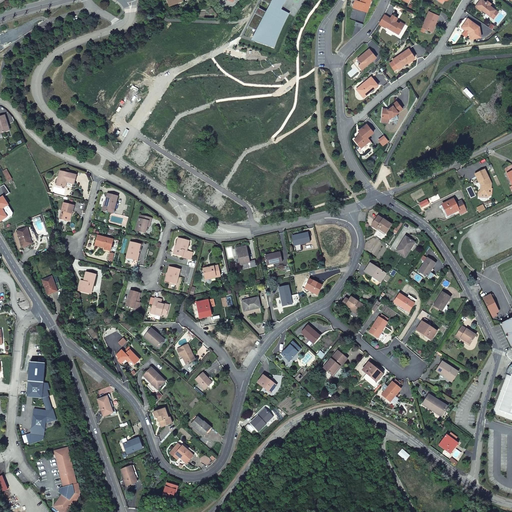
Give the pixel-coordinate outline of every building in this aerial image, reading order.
[(262,0),(271,5),(267,12),(258,7),(248,26),(257,31),(254,37),(257,39),(256,41),(274,47),(281,28),(289,13),(280,9),(282,4),(284,0),(262,0)] [(358,0),(355,0),(353,7),(367,12),(371,0),(362,0),(362,1),(358,0)] [(482,0),(480,0),(475,7),(480,11),(481,9),(490,16),(495,10),(490,5),(491,4),(488,1),(486,3),(482,0)] [(498,12),(495,10),(490,16),(493,19),(498,12)] [(439,16),(429,12),(422,27),(425,29),(432,32),(439,16)] [(384,15),(379,24),(385,28),(386,27),(398,34),(403,27),(398,25),(399,23),(396,21),(398,18),(392,15),(390,18),(384,15)] [(467,20),(462,28),(466,30),(469,30),(470,39),(481,37),(479,27),(475,24),(472,25),(467,20)] [(376,57),(369,49),(357,59),(361,63),(358,65),(362,70),(376,57)] [(409,49),(393,60),(399,68),(399,69),(415,58),(409,49)] [(395,71),(399,68),(393,60),(389,63),(395,71)] [(360,93),(363,98),(378,85),(371,77),(359,87),(356,89),(360,93)] [(382,118),(390,119),(403,109),(397,101),(392,105),(393,106),(388,110),(387,109),(383,109),(382,118)] [(5,117),(0,118),(0,133),(10,131),(5,117)] [(358,137),(354,139),(361,148),(370,141),(367,137),(374,132),(367,124),(358,131),(360,134),(358,136),(358,137)] [(3,171),(8,181),(12,179),(6,169),(3,171)] [(491,184),(485,170),(475,175),(479,183),(480,182),(481,185),(481,186),(480,193),(480,194),(488,194),(488,188),(490,189),(491,189),(491,184)] [(77,175),(61,171),(57,185),(66,187),(68,182),(75,184),(77,175)] [(118,196),(108,193),(104,211),(114,213),(118,196)] [(466,210),(461,201),(456,204),(454,199),(442,205),(448,216),(459,211),(460,213),(466,210)] [(75,206),(64,204),(61,219),(70,221),(72,214),(73,214),(75,206)] [(153,219),(141,216),(137,231),(147,233),(150,222),(152,223),(153,219)] [(391,224),(378,216),(371,226),(377,229),(378,228),(385,233),(391,224)] [(30,235),(27,227),(17,231),(22,247),(32,244),(29,236),(30,235)] [(151,241),(157,243),(160,235),(153,233),(151,241)] [(308,233),(292,236),(294,245),(310,242),(308,233)] [(114,240),(98,236),(95,245),(105,248),(105,250),(111,251),(114,240)] [(413,241),(406,236),(396,251),(405,257),(410,250),(409,248),(413,241)] [(190,241),(179,238),(175,253),(183,256),(182,257),(191,259),(193,252),(187,250),(190,241)] [(141,244),(131,242),(127,258),(137,260),(141,244)] [(246,246),(237,248),(241,265),(241,269),(249,267),(248,263),(250,263),(246,246)] [(280,252),(265,256),(267,265),(282,262),(280,252)] [(435,263),(428,258),(419,271),(427,277),(435,263)] [(385,273),(370,263),(364,272),(380,282),(385,273)] [(215,276),(215,277),(220,276),(218,266),(203,269),(205,278),(206,278),(215,276)] [(181,269),(170,267),(166,281),(177,284),(181,269)] [(91,284),(94,285),(97,276),(87,273),(84,282),(81,281),(79,291),(88,293),(91,284)] [(52,277),(52,276),(42,280),(48,295),(58,291),(57,290),(52,277)] [(52,277),(57,290),(61,289),(56,276),(52,277)] [(322,285),(309,279),(305,288),(317,294),(322,285)] [(281,297),(283,306),(292,304),(289,286),(279,288),(281,297)] [(141,294),(131,292),(127,307),(139,310),(141,304),(138,303),(141,294)] [(450,297),(442,292),(434,305),(442,311),(450,297)] [(394,302),(409,311),(414,303),(416,300),(408,295),(406,298),(399,294),(394,302)] [(496,316),(495,313),(499,312),(490,295),(484,298),(492,315),(493,317),(496,316)] [(258,297),(242,301),(244,311),(260,308),(258,297)] [(363,305),(351,297),(349,300),(345,298),(341,304),(345,307),(346,305),(357,313),(363,305)] [(161,305),(161,304),(162,300),(155,299),(153,305),(151,314),(156,315),(156,314),(162,316),(162,315),(167,316),(170,306),(165,305),(164,306),(161,305)] [(208,300),(197,302),(200,318),(211,316),(208,300)] [(387,323),(379,317),(369,332),(377,337),(378,336),(380,333),(387,323)] [(511,318),(500,324),(511,350),(511,364),(510,366),(509,367),(508,368),(507,369),(506,371),(505,374),(506,375),(493,413),(511,420),(511,318)] [(428,325),(422,322),(416,330),(431,340),(437,331),(428,325)] [(319,336),(308,326),(301,332),(313,343),(319,336)] [(475,335),(462,326),(455,336),(460,339),(461,338),(470,344),(475,335)] [(151,328),(144,336),(157,348),(163,341),(157,335),(158,334),(151,328)] [(287,349),(282,354),(289,361),(300,349),(292,342),(286,348),(287,349)] [(183,355),(187,364),(195,359),(187,344),(177,349),(180,356),(182,355),(183,355)] [(137,358),(133,354),(130,350),(127,352),(125,354),(122,350),(116,355),(119,359),(118,360),(118,361),(121,364),(126,359),(128,362),(130,359),(135,365),(139,361),(136,358),(137,358)] [(347,359),(338,351),(323,368),(332,375),(339,366),(340,367),(347,359)] [(458,371),(442,361),(436,371),(452,381),(458,371)] [(382,373),(369,362),(362,370),(376,381),(382,373)] [(160,379),(161,378),(152,368),(144,376),(158,390),(164,384),(160,379)] [(203,372),(195,379),(204,389),(211,383),(207,379),(208,378),(203,372)] [(263,375),(258,383),(271,393),(276,385),(263,375)] [(46,410),(33,408),(30,433),(25,434),(28,444),(43,440),(45,424),(56,421),(52,409),(51,409),(48,396),(49,395),(47,389),(49,389),(48,383),(28,381),(26,396),(42,398),(46,410)] [(401,389),(392,382),(382,394),(389,401),(394,395),(395,396),(401,389)] [(447,406),(429,394),(422,404),(433,411),(434,410),(442,415),(447,406)] [(107,396),(97,400),(103,416),(113,413),(107,396)] [(160,421),(162,427),(172,423),(170,417),(168,418),(165,408),(153,412),(155,417),(157,417),(159,422),(160,421)] [(258,416),(266,409),(264,408),(257,415),(258,416)] [(273,416),(266,409),(258,416),(251,423),(259,431),(266,424),(265,423),(273,416)] [(198,417),(191,425),(204,435),(210,428),(198,417)] [(131,427),(124,429),(127,436),(134,434),(131,427)] [(457,444),(445,435),(438,445),(450,454),(457,444)] [(139,438),(123,443),(126,452),(133,450),(133,451),(142,448),(139,438)] [(193,455),(186,449),(185,450),(181,447),(178,444),(170,453),(177,459),(179,457),(183,460),(184,459),(187,462),(193,455)] [(55,451),(63,487),(59,488),(59,493),(62,495),(54,506),(61,511),(65,511),(73,503),(74,503),(80,496),(79,494),(80,493),(78,483),(76,484),(67,448),(55,451)] [(131,466),(121,469),(127,485),(137,482),(131,466)] [(177,487),(167,483),(163,497),(172,500),(175,490),(176,491),(177,487)]
